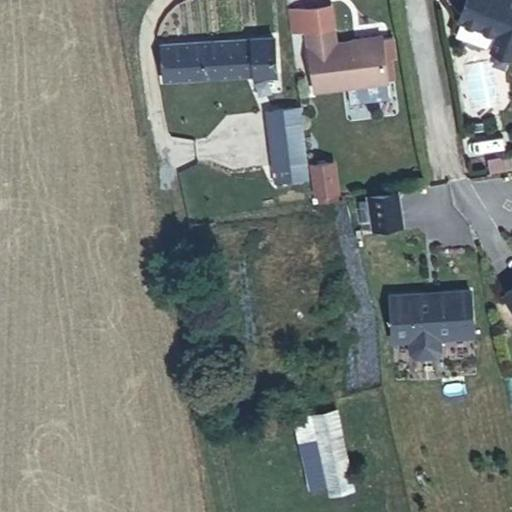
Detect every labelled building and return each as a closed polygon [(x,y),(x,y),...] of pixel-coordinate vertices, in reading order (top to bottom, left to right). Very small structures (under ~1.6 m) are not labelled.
[(511,56),(511,55),(511,0),(466,0),(460,19),(496,32),(490,48),(511,56)] [(307,32),(334,28),(331,5),(290,11),(293,34),(307,32)] [(307,32),(315,92),(388,82),(388,79),(385,60),(383,38),(382,37),(336,43),(334,28),(307,32)] [(274,37),(162,45),(165,81),(277,73),(274,37)] [(393,37),(383,38),(385,60),(391,59),(396,58),(393,37)] [(385,60),(388,79),(394,79),(391,59),(385,60)] [(493,63),(463,69),(471,113),(500,108),(493,63)] [(270,164),(300,160),(293,107),(263,111),(270,164)] [(228,167),(224,114),(198,116),(201,169),(228,167)] [(330,162),(312,163),(315,188),(333,186),(330,164),(330,162)] [(330,164),(333,186),(315,188),(316,196),(338,193),(334,163),(330,164)] [(374,232),(405,229),(402,192),(370,195),(374,232)] [(271,255),(275,269),(328,255),(325,242),(271,255)] [(263,272),(270,301),(313,291),(343,283),(336,253),(328,255),(275,269),(263,272)] [(343,283),(313,291),(322,330),(352,322),(343,283)] [(471,290),(389,296),(393,342),(410,340),(411,352),(416,357),(436,355),(441,350),(440,338),(474,336),(471,290)] [(336,410),(296,419),(301,440),(319,435),(332,492),(354,487),(336,410)]
